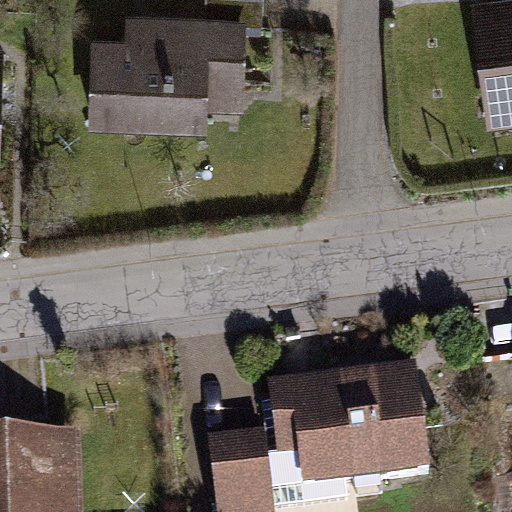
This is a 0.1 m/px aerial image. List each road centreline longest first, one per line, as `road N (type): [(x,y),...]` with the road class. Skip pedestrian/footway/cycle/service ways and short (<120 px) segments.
road 1 (residential): [(0,307),(358,263)]
road 2 (residential): [(358,263),(363,0)]
road 3 (residential): [(358,263),(511,244)]
